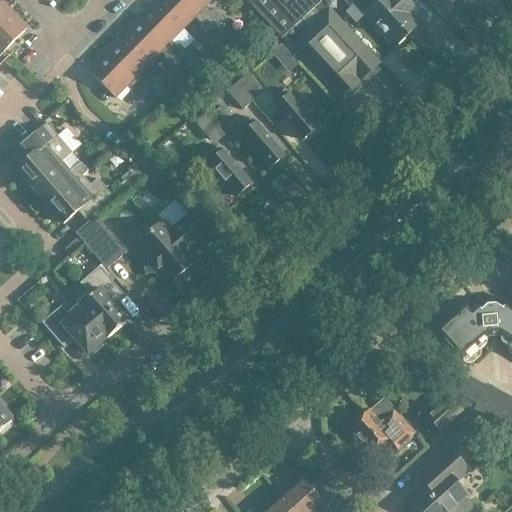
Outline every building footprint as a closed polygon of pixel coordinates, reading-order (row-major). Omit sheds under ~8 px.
[(212,29),(182,0),(157,0),(153,5),(181,32),(194,19),(199,24),(197,27),(206,35),(212,29)] [(182,0),(212,29),(220,20),(211,12),(209,14),(204,8),(212,0),(182,0)] [(337,100),(375,64),(313,0),(293,0),(283,10),(272,0),(249,0),(244,5),(278,40),(280,38),(288,46),(287,47),(337,100)] [(372,0),(342,0),(349,6),(352,3),(394,48),(407,36),(372,0)] [(372,0),(407,36),(420,24),(409,13),(413,9),(404,0),(372,0)] [(0,21),(9,12),(1,5),(0,5),(0,21)] [(170,42),(181,32),(153,5),(144,14),(143,12),(135,20),(178,63),(187,54),(179,46),(176,48),(170,42)] [(17,20),(9,12),(0,21),(0,56),(25,31),(15,22),(17,20)] [(129,30),(120,39),(147,66),(159,53),(166,59),(164,61),(172,69),(178,63),(135,20),(127,28),(129,30)] [(109,46),(101,54),(144,97),(153,88),(145,79),(142,82),(137,76),(147,66),(120,39),(111,48),(109,46)] [(144,97),(101,54),(93,62),(95,64),(85,73),(113,100),(126,87),(132,93),(130,95),(138,103),(144,97)] [(263,92),(248,74),(237,83),(253,101),(263,92)] [(253,101),(237,83),(227,92),(242,111),(253,101)] [(285,90),(270,103),(302,141),(317,128),(306,115),(313,109),(303,97),(295,103),(285,90)] [(284,157),(252,118),(237,131),(269,169),(284,157)] [(213,141),(222,133),(211,120),(201,128),(213,141)] [(15,170),(22,179),(19,181),(28,191),(60,164),(71,154),(46,125),(10,156),(19,166),(15,170)] [(176,161),(176,127),(149,126),(149,161),(176,161)] [(251,185),(218,146),(203,159),(214,172),(207,178),(217,190),(224,184),(235,197),(251,185)] [(68,173),(60,164),(28,191),(36,201),(39,198),(46,207),(47,207),(81,177),(87,172),(79,164),(68,173)] [(52,219),(55,216),(62,225),(82,207),(90,216),(112,197),(96,180),(89,186),(81,177),(47,207),(46,207),(44,209),(52,219)] [(144,267),(146,271),(150,274),(154,274),(159,272),(169,284),(197,261),(189,252),(206,237),(188,216),(171,231),(163,222),(136,246),(147,258),(144,262),(144,267)] [(115,241),(95,218),(75,235),(78,238),(84,245),(106,270),(120,258),(109,246),(115,241)] [(107,338),(106,338),(107,339),(127,322),(109,301),(119,292),(98,268),(79,284),(87,293),(76,303),(77,305),(78,305),(107,338)] [(87,355),(89,353),(92,356),(102,347),(99,344),(106,338),(107,338),(78,305),(77,305),(67,314),(60,307),(42,324),(59,344),(70,335),(87,355)] [(488,338),(498,337),(511,346),(511,305),(510,309),(505,306),(501,312),(494,307),(486,308),(480,313),(476,309),(471,313),(466,306),(435,334),(460,363),(488,338)] [(11,339),(16,347),(34,338),(30,330),(11,339)] [(479,384),(473,393),(480,397),(486,388),(479,384)] [(467,403),(475,407),(477,403),(480,397),(473,393),(467,403)] [(440,435),(461,414),(448,401),(427,422),(440,435)] [(475,407),(473,411),(480,415),(485,407),(477,403),(475,407)] [(494,412),(485,407),(480,415),(490,420),(494,412)] [(0,432),(11,423),(9,420),(12,418),(3,408),(0,410),(0,432)] [(393,409),(377,423),(368,412),(348,430),(370,455),(387,440),(398,452),(417,435),(393,409)] [(470,410),(445,433),(461,451),(486,428),(470,410)] [(499,425),(503,417),(494,412),(490,420),(499,425)] [(511,422),(503,417),(499,425),(508,430),(511,423),(511,422)] [(467,472),(448,450),(447,449),(415,477),(426,489),(408,505),(414,511),(452,511),(467,499),(454,485),(467,472)] [(284,501),(293,511),(326,511),(327,508),(305,483),(284,501)] [(293,511),(284,501),(271,511),(293,511)]
